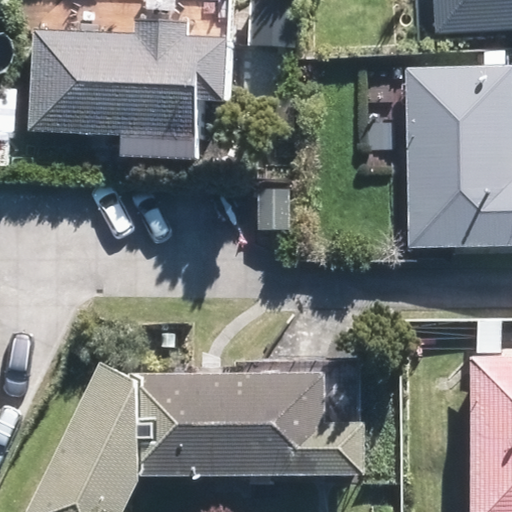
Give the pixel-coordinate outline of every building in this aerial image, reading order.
[(511,0),(433,0),(436,31),(511,25),(511,0)] [(233,48),(41,40),(37,127),(202,134),(203,105),(231,106),(233,48)] [(511,147),(510,79),(412,82),(418,246),(511,242),(511,147)] [(21,129),(0,128),(0,175),(20,175),(21,129)] [(511,511),(511,367),(477,367),(474,511),(511,511)] [(312,371),(106,372),(100,370),(32,511),(120,511),(135,481),(358,479),(358,431),(312,431),(312,371)]
